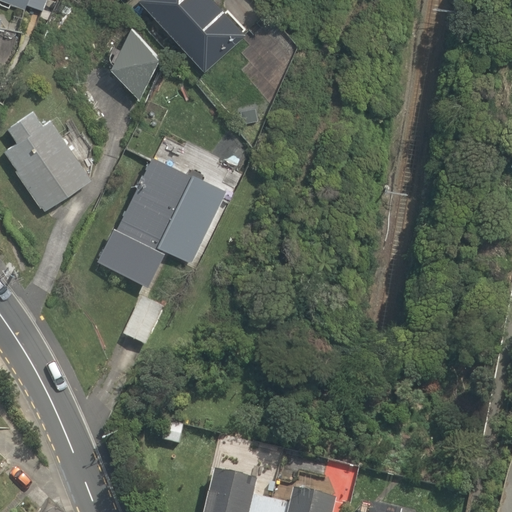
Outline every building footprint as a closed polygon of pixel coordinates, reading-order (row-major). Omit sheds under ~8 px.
[(27,0),(0,0),(25,9),(27,0)] [(242,33),(211,0),(138,0),(204,69),(242,33)] [(165,65),(130,28),(100,57),(135,94),(165,65)] [(40,104),(5,129),(15,143),(1,153),(41,209),(90,174),(40,104)] [(163,249),(191,261),(222,190),(145,156),(99,263),(148,284),(163,249)] [(164,307),(140,295),(121,334),(145,346),(164,307)] [(254,479),(212,470),(202,511),(329,511),(332,498),(291,490),(288,505),(250,495),(254,479)]
